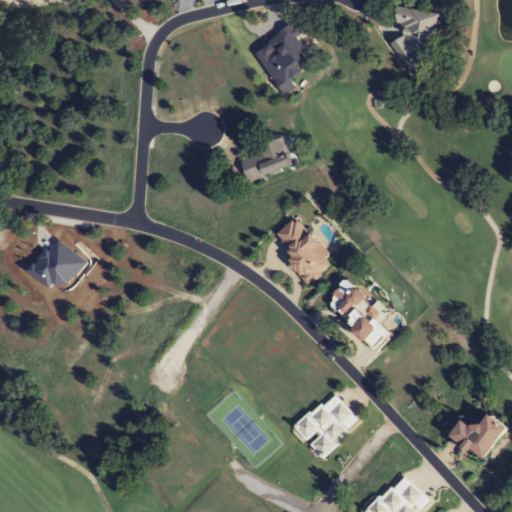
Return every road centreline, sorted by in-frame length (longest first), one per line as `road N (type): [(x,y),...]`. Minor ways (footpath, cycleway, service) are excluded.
road 1 (residential): [(0,201),(137,224),(250,274),(479,511)]
road 2 (residential): [(137,224),(153,45),(178,20),(268,0)]
road 3 (residential): [(241,269),(181,348),(167,387)]
road 4 (residential): [(393,417),(316,511)]
